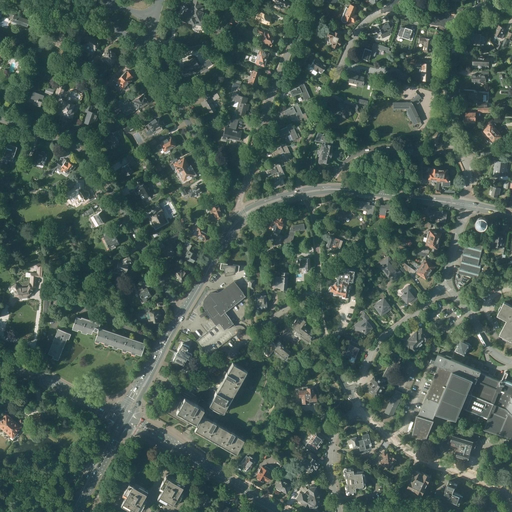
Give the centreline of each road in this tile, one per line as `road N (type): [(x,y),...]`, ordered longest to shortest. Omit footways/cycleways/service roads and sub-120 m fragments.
road 1 (residential): [(0,119),(86,157),(181,314)]
road 2 (residential): [(386,8),(350,42),(297,165),(299,190)]
road 3 (residential): [(309,0),(241,187)]
road 4 (residential): [(144,40),(224,184),(241,187)]
road 5 (residential): [(511,500),(398,445),(359,408)]
road 6 (residential): [(188,387),(317,283)]
road 7 (residential): [(350,392),(381,338),(442,284)]
road 8 (primary): [(339,189),(465,204)]
road 9 (primary): [(228,231),(264,206),(339,189)]
